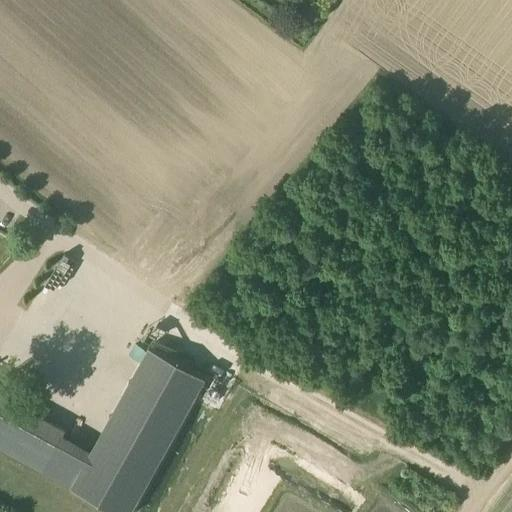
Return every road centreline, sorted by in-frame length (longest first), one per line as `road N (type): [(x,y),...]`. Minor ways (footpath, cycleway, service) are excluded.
road 1 (track): [(483,495),(198,333)]
road 2 (unclassified): [(190,326),(145,300),(0,171)]
